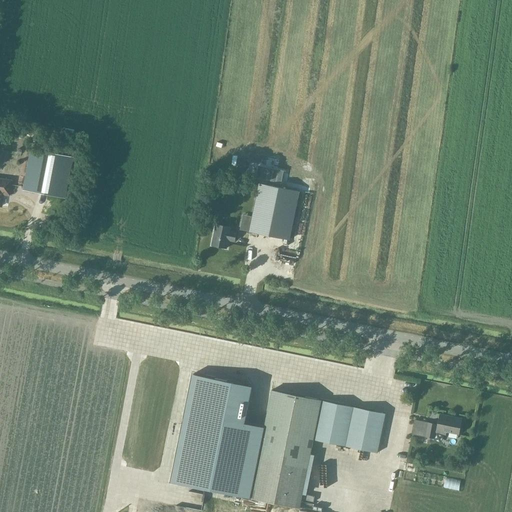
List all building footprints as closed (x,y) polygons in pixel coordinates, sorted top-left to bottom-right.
[(22,189),(64,197),(72,157),(30,149),(22,189)] [(9,195),(11,180),(0,177),(0,205),(1,206),(3,195),(9,195)] [(259,183),(249,231),(289,240),(299,191),(259,183)] [(228,240),(234,241),(236,232),(230,231),(231,227),(216,224),(212,245),(227,248),(228,240)] [(249,498),(263,429),(243,425),(252,386),(192,373),(170,481),(249,498)] [(386,413),(322,400),(271,390),(263,429),(249,498),(298,509),(313,439),(378,453),(386,413)] [(444,431),(458,434),(461,419),(440,414),(438,425),(415,419),(412,433),(433,438),(435,432),(443,434),(444,431)]
